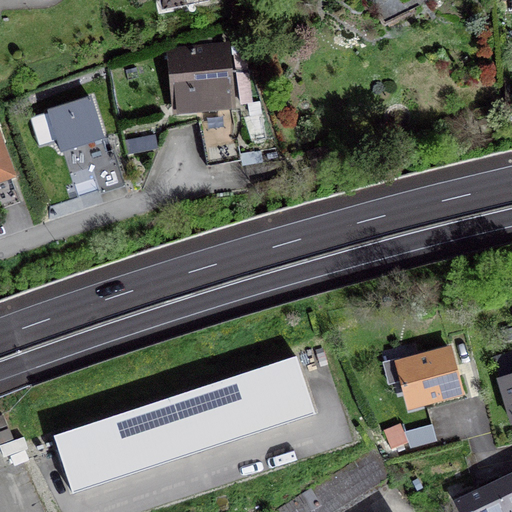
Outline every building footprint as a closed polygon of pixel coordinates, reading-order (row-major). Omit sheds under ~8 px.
[(175,118),(241,115),(237,46),(171,50),(175,118)] [(65,156),(111,142),(97,98),(51,112),(65,156)] [(0,188),(19,181),(0,133),(0,188)] [(407,415),(465,399),(450,347),(392,363),(407,415)] [(296,350),(52,430),(73,491),(316,410),(296,350)] [(508,428),(511,427),(511,370),(495,375),(508,428)] [(511,511),(511,477),(463,500),(468,511),(511,511)]
